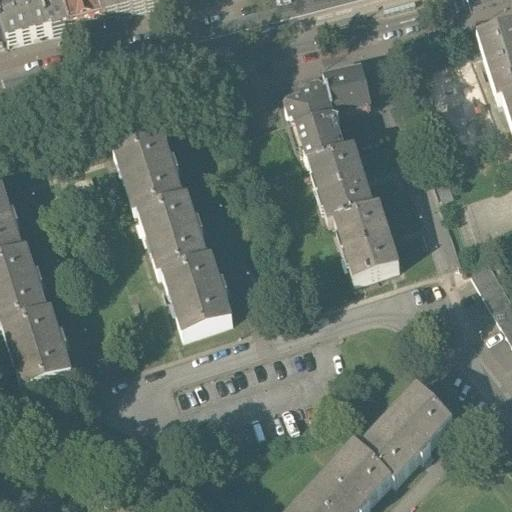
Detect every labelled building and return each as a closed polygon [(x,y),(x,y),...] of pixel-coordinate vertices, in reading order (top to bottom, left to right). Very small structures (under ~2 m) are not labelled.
[(69,31),(58,0),(16,0),(11,1),(0,3),(0,29),(6,47),(18,44),(36,39),(69,31)] [(58,0),(69,31),(75,30),(102,23),(96,0),(58,0)] [(96,0),(102,23),(109,21),(115,20),(124,17),(185,3),(187,2),(186,0),(96,0)] [(511,29),(476,41),(497,105),(501,103),(511,99),(511,29)] [(323,83),(326,97),(333,123),(371,114),(361,74),(323,83)] [(307,171),(309,171),(344,159),(336,134),(338,131),(339,129),(334,126),(333,123),(326,97),(323,98),(322,93),(318,92),(313,93),(311,97),(304,99),(301,105),(287,109),(284,114),(288,125),(289,128),(293,127),(307,171)] [(511,99),(501,103),(511,136),(511,99)] [(289,128),(288,125),(238,142),(250,189),(307,171),(293,127),(289,128)] [(164,145),(112,162),(132,223),(138,221),(183,207),(173,175),(164,145)] [(354,156),(344,159),(309,171),(329,232),(335,231),(374,217),(365,190),(354,156)] [(3,196),(0,196),(0,264),(22,258),(14,233),(3,196)] [(189,205),(183,207),(138,221),(158,285),(163,284),(209,270),(199,237),(189,205)] [(380,215),(374,217),(335,231),(355,291),(402,276),(392,247),(380,215)] [(27,256),(22,258),(0,264),(0,335),(2,335),(48,320),(39,292),(27,256)] [(213,268),(209,270),(163,284),(182,346),(233,330),(223,299),(213,268)] [(511,304),(491,269),(469,282),(511,354),(511,304)] [(52,319),(48,320),(2,335),(21,397),(72,381),(63,354),(52,319)] [(417,396),(359,458),(390,487),(394,491),(452,430),(417,396)] [(101,413),(91,434),(155,465),(165,445),(101,413)] [(355,454),(309,502),(318,511),(365,511),(390,487),(359,458),(355,454)] [(318,511),(309,502),(299,511),(318,511)]
